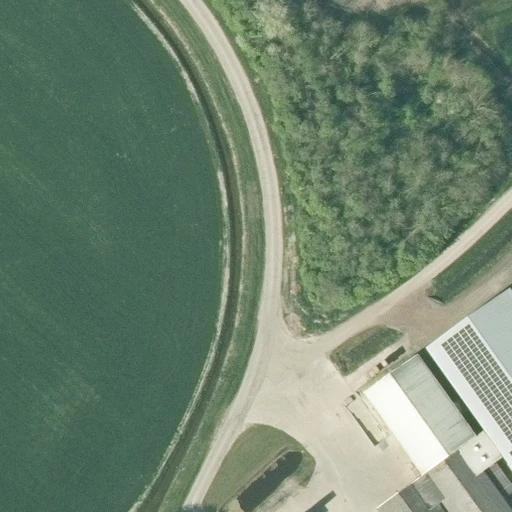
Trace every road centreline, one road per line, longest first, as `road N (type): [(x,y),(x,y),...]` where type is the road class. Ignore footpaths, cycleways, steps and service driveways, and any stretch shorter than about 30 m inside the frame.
road 1 (unclassified): [(261,355),(272,263),(268,183),(230,64),(190,0)]
road 2 (unclassified): [(511,195),(373,313),(304,356),(261,355)]
road 3 (unclassified): [(189,511),(261,355)]
